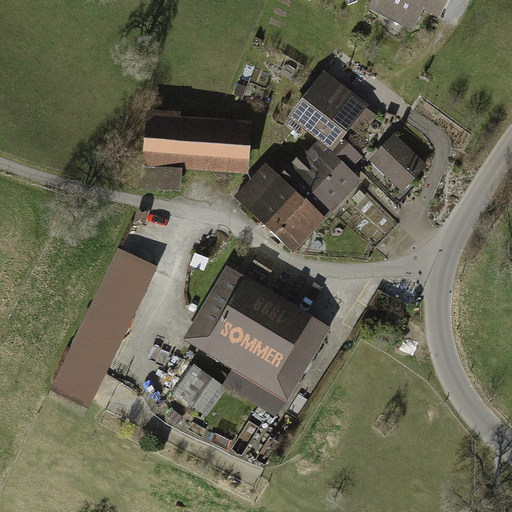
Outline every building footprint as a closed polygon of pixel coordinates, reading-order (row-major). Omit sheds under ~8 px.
[(449,0),(368,0),(363,11),(414,36),(424,16),(438,23),(449,0)] [(323,76),(287,123),(328,153),(363,107),(323,76)] [(245,126),(142,121),(140,173),(242,178),(245,126)] [(397,139),(367,167),(395,197),(424,169),(397,139)] [(315,146),(303,157),(347,201),(360,188),(346,175),(360,161),(344,146),(330,161),(315,146)] [(284,177),(328,220),(347,201),(303,157),(284,177)] [(290,197),(262,170),(234,200),(262,227),(290,197)] [(319,224),(290,197),(262,227),(291,254),(319,224)] [(116,255),(54,388),(88,404),(151,271),(116,255)] [(328,335),(222,273),(179,345),(285,407),(328,335)] [(191,371),(172,396),(203,419),(222,394),(191,371)] [(108,373),(97,397),(108,403),(119,378),(108,373)]
